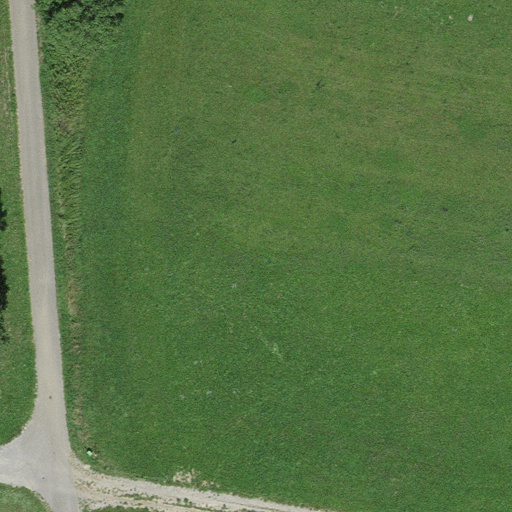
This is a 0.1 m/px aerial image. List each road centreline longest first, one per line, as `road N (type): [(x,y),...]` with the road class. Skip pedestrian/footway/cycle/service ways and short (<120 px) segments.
road 1 (track): [(32,0),(61,511)]
road 2 (track): [(240,511),(0,465)]
